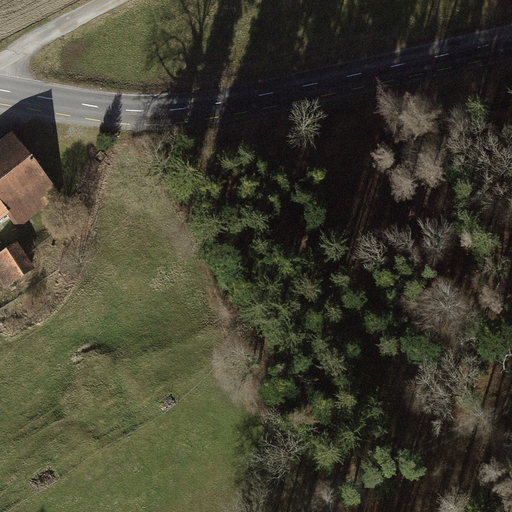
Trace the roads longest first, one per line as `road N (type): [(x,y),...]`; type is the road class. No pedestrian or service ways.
road 1 (tertiary): [(511,41),(230,104),(129,110),(0,89)]
road 2 (track): [(295,511),(352,468),(511,388)]
road 3 (track): [(0,61),(120,0)]
